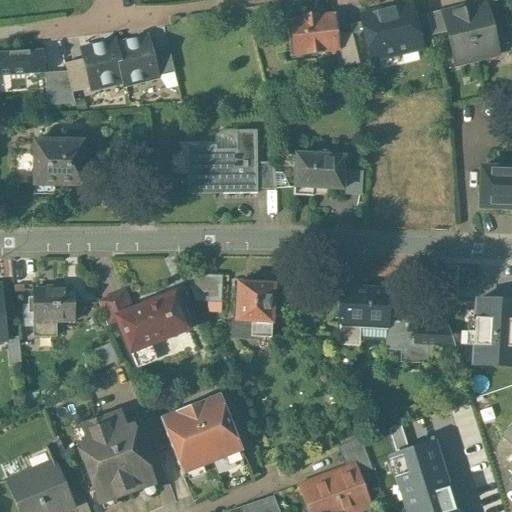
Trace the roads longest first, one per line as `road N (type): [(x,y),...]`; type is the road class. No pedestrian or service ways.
road 1 (residential): [(511,250),(0,243)]
road 2 (residential): [(286,0),(108,21)]
